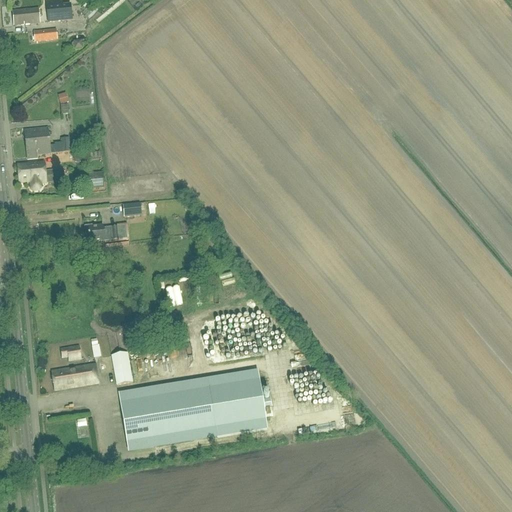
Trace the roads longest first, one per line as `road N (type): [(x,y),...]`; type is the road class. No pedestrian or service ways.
road 1 (secondary): [(33,511),(0,156)]
road 2 (track): [(172,194),(5,212)]
